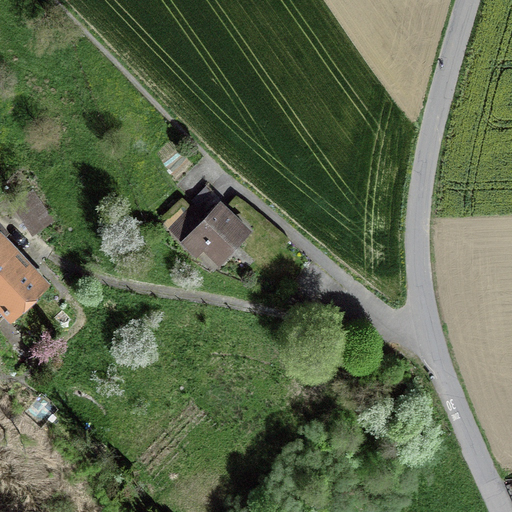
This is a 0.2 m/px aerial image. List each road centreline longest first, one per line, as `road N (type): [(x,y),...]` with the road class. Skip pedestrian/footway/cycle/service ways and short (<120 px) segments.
road 1 (track): [(426,335),(214,173),(50,0)]
road 2 (unclassified): [(43,252),(125,290),(426,335)]
road 3 (residential): [(469,0),(427,142),(416,227),(426,335)]
road 4 (residential): [(426,335),(500,511)]
